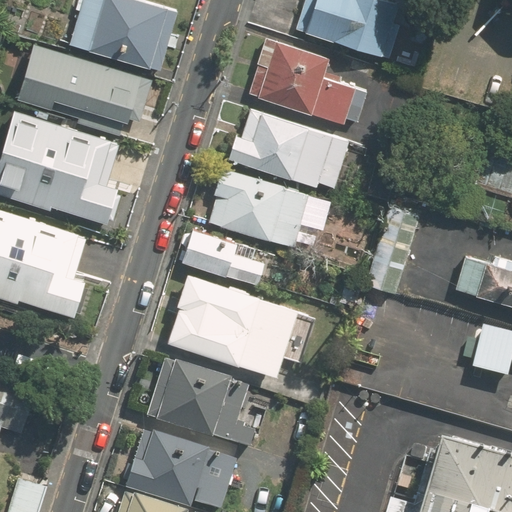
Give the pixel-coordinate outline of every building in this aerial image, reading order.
[(82,0),(70,42),(149,66),(167,8),(141,0),(82,0)] [(410,3),(399,0),(304,0),(296,29),(394,57),(410,3)] [(324,74),(330,58),(264,36),(245,94),(343,127),(347,112),(362,117),(371,90),(324,74)] [(141,75),(34,43),(18,97),(51,108),(54,97),(126,119),(141,75)] [(112,137),(15,107),(0,156),(0,192),(51,208),(52,204),(107,221),(118,185),(99,179),(112,137)] [(236,160),(317,184),(319,179),(335,184),(349,138),(252,109),(244,134),(236,132),(228,157),(236,160)] [(209,222),(295,248),(297,242),(318,249),(331,207),(308,200),(311,193),(222,166),(214,193),(217,194),(209,222)] [(362,281),(394,292),(422,213),(390,202),(362,281)] [(86,233),(0,208),(0,296),(15,302),(20,297),(75,312),(88,278),(72,276),(86,233)] [(182,261),(261,284),(265,271),(280,275),(284,262),(270,257),(272,251),(192,227),(182,261)] [(455,286),(511,302),(511,258),(492,252),(489,260),(464,253),(455,286)] [(300,359),(314,314),(299,310),(300,305),(188,272),(167,341),(276,374),(282,353),(300,359)] [(511,337),(483,329),(471,370),(509,381),(511,371),(511,337)] [(141,427),(236,455),(239,444),(248,447),(254,429),(237,424),(240,416),(250,383),(163,357),(141,427)] [(0,435),(3,427),(26,434),(39,392),(0,379),(0,435)] [(134,460),(132,459),(123,489),(191,509),(193,500),(221,509),(228,485),(239,488),(245,467),(235,463),(236,458),(144,430),(134,460)] [(511,511),(511,457),(446,439),(424,511),(511,511)] [(9,511),(39,511),(48,485),(20,477),(9,511)] [(192,511),(122,491),(116,511),(192,511)] [(422,511),(424,508),(392,499),(388,511),(422,511)]
